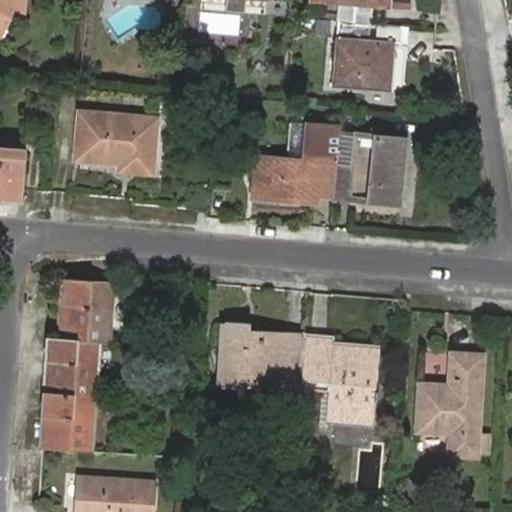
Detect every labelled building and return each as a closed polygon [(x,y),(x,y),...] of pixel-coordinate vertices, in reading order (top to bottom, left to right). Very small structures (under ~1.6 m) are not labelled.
[(29,0),(0,0),(0,41),(2,43),(6,36),(8,37),(12,29),(11,26),(16,17),(17,0),(29,2),(29,0)] [(28,18),(29,2),(17,0),(16,17),(28,18)] [(324,0),(342,2),(341,22),(374,24),(375,8),(393,10),(393,0),(324,0)] [(374,24),(341,22),(337,85),(394,89),(397,41),(373,39),(374,24)] [(132,164),(131,171),(155,173),(158,119),(84,113),(80,160),(124,164),(132,164)] [(359,137),(341,135),(339,157),(336,198),(404,203),(409,138),(359,134),(359,137)] [(0,152),(0,204),(24,206),(28,156),(0,152)] [(320,197),(336,198),(339,157),(323,156),(322,162),(260,157),(257,197),(320,202),(320,197)] [(67,279),(62,341),(102,343),(111,343),(115,282),(67,279)] [(251,383),(304,387),(307,341),(255,337),(255,325),(229,322),(224,388),(251,390),(251,383)] [(307,341),(304,387),(332,389),(331,420),(377,424),(379,400),(382,400),(383,389),(380,388),(383,345),(334,343),(327,342),(327,333),(308,332),(307,341)] [(335,334),(327,333),(327,342),(334,343),(335,334)] [(53,340),(49,394),(99,398),(102,343),(62,341),(53,340)] [(429,384),(425,430),(453,431),(452,454),(479,455),(485,357),(459,355),(457,386),(429,384)] [(49,394),(46,450),(95,454),(99,398),(49,394)] [(82,509),(81,511),(154,511),(156,486),(85,479),(68,478),(65,508),(82,509)] [(170,500),(170,511),(191,511),(191,500),(170,500)]
